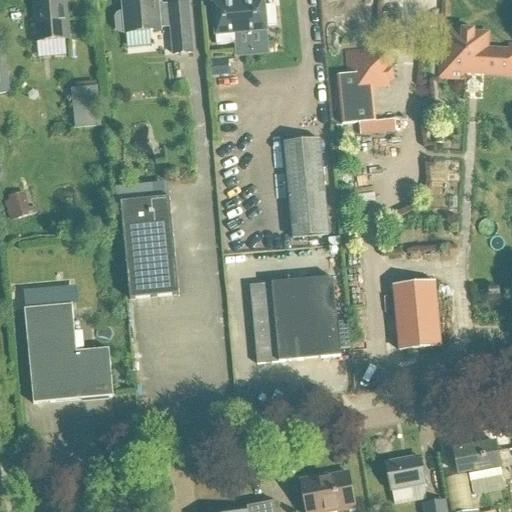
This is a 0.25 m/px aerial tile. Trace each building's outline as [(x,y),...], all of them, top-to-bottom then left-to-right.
[(31,0),(34,21),(27,22),(29,46),(70,42),(66,0),(31,0)] [(157,0),(121,0),(123,15),(115,16),(117,36),(161,32),(161,30),(171,29),(173,57),(193,55),(189,7),(169,9),(169,13),(159,13),(157,0)] [(216,38),(217,47),(235,46),(234,36),(267,33),(267,28),(277,27),(275,8),(265,9),(264,0),(213,5),(216,38)] [(447,61),(440,61),(439,80),(465,81),(465,74),(511,76),(511,46),(509,47),(509,54),(486,53),(487,37),(473,36),(473,33),(463,32),(462,36),(449,35),(447,61)] [(0,43),(0,91),(8,91),(6,43),(0,43)] [(392,81),(391,72),(386,73),(385,57),(368,59),(367,53),(347,55),(349,76),(337,78),(342,127),(359,125),(360,137),(396,133),(395,121),(376,124),(372,90),(388,89),(387,81),(392,81)] [(228,60),(207,62),(209,79),(230,77),(228,60)] [(76,131),(100,129),(97,89),(72,91),(76,131)] [(329,236),(320,142),(283,145),(293,239),(329,236)] [(35,208),(29,210),(24,194),(8,199),(15,222),(37,215),(35,208)] [(169,195),(121,200),(130,296),(179,292),(169,195)] [(257,367),(340,359),(333,280),(250,288),(257,367)] [(392,288),(398,354),(442,350),(436,284),(392,288)] [(76,354),(72,307),(26,311),(33,406),(113,399),(109,352),(76,354)] [(501,469),(496,445),(454,453),(459,477),(501,469)] [(420,460),(386,466),(391,492),(425,486),(420,460)] [(317,479),(301,482),(306,511),(345,511),(355,510),(348,475),(328,479),(328,477),(317,479)]
